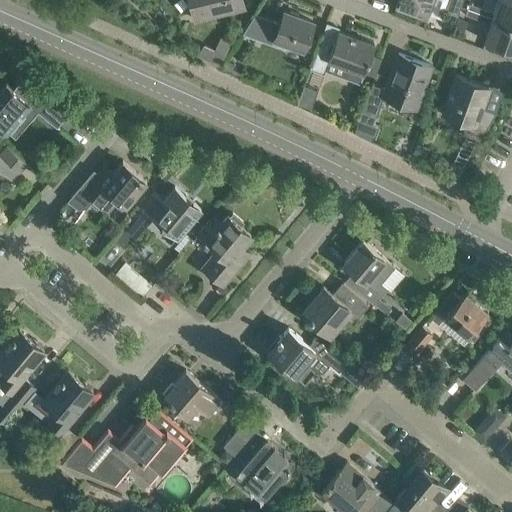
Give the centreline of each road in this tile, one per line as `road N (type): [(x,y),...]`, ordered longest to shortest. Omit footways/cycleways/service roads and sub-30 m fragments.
road 1 (unclassified): [(0,11),(358,175)]
road 2 (residential): [(511,495),(385,387),(369,388),(335,427),(310,429),(215,349)]
road 3 (residential): [(215,349),(358,175)]
road 4 (residential): [(154,333),(129,363),(4,260)]
road 5 (residential): [(334,0),(511,68)]
road 6 (residential): [(154,333),(31,228)]
road 7 (unclassified): [(358,175),(476,236)]
road 8 (residential): [(108,134),(31,228)]
